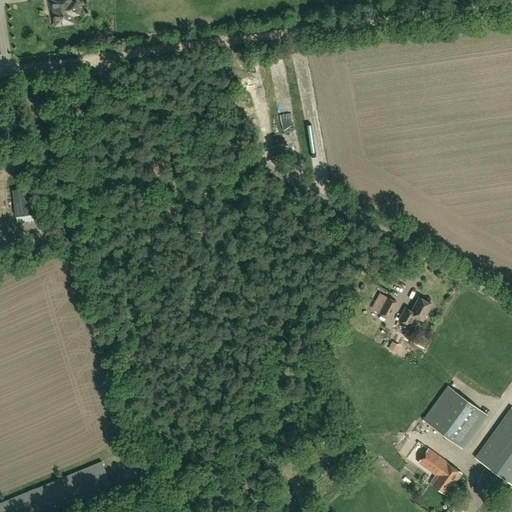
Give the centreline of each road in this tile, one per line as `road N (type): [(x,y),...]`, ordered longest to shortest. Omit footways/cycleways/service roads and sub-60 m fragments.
road 1 (unclassified): [(511,303),(90,68),(0,74)]
road 2 (track): [(511,2),(84,66)]
road 3 (track): [(25,70),(71,256)]
